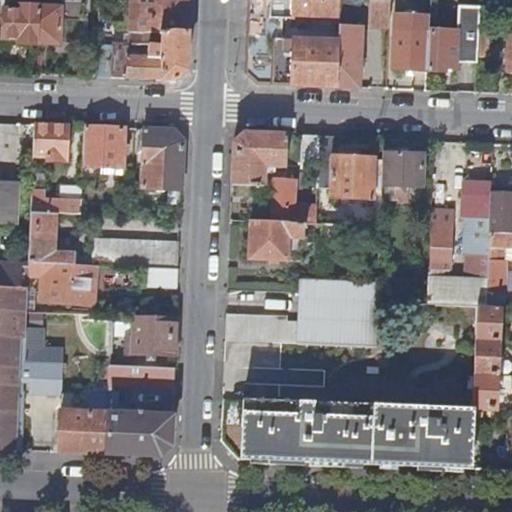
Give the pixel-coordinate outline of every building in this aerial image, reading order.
[(49,0),(49,8),(39,7),(38,44),(60,45),(60,43),(86,44),(88,12),(91,12),(91,0),(49,0)] [(126,53),(97,52),(96,71),(96,78),(175,81),(186,71),(189,0),(128,0),(128,34),(125,34),(125,48),(126,53)] [(248,0),(246,74),(259,85),(336,88),(337,43),(281,41),(282,17),(290,17),(290,19),(338,21),(339,0),(330,0),(248,0)] [(339,0),(338,21),(338,26),(356,27),(357,1),(353,1),(339,0)] [(444,0),(429,0),(429,17),(428,20),(443,20),(444,0)] [(478,34),(479,0),(462,0),(462,33),(478,34)] [(368,27),(388,28),(389,3),(363,1),(363,7),(369,7),(368,27)] [(17,45),(38,46),(38,44),(39,7),(19,6),(19,12),(3,11),(2,39),(17,40),(17,45)] [(428,32),(428,20),(429,17),(394,15),(392,71),(426,72),(428,32)] [(338,26),(337,43),(360,44),(361,27),(356,27),(338,26)] [(456,33),(428,32),(426,72),(445,73),(445,69),(455,69),(456,33)] [(488,33),(480,33),(479,58),(487,58),(488,33)] [(360,44),(337,43),(336,88),(358,89),(360,44)] [(68,127),(34,126),(33,156),(49,157),(49,162),(66,163),(68,127)] [(124,130),(84,128),(82,169),(122,170),(124,130)] [(184,143),(173,132),(144,130),(142,191),(182,192),(184,143)] [(244,134),(234,144),(232,187),(263,188),(264,168),(285,169),(287,136),(244,134)] [(301,170),(318,170),(320,137),(303,137),(301,170)] [(334,138),(320,137),(318,170),(317,198),(343,199),(343,204),(353,205),(353,200),(368,200),(368,205),(373,205),(374,186),(382,186),(383,161),(375,161),(375,160),(333,158),(334,138)] [(423,157),(383,155),(383,161),(382,186),(394,187),(393,197),(398,197),(398,202),(409,202),(410,187),(422,188),(423,157)] [(272,223),(303,225),(309,225),(316,225),(317,207),(293,207),(294,183),(274,182),(272,223)] [(18,184),(0,183),(0,224),(16,225),(18,184)] [(487,308),(491,194),(492,187),(469,186),(467,254),(473,254),(472,281),(441,280),(441,275),(449,276),(450,269),(451,270),(452,230),(440,230),(441,214),(432,214),(430,268),(428,268),(427,291),(427,305),(477,307),(487,308)] [(31,214),(55,215),(81,216),(82,189),(60,188),(60,201),(45,200),(45,191),(32,191),(31,214)] [(487,308),(499,308),(504,308),(505,275),(501,275),(502,260),(505,260),(506,233),(511,233),(511,195),(491,194),(487,308)] [(355,211),(354,227),(380,228),(381,212),(355,211)] [(55,215),(31,214),(29,263),(95,266),(146,268),(179,269),(180,244),(93,240),(92,256),(53,255),(55,215)] [(441,214),(440,230),(452,230),(453,215),(441,214)] [(302,262),(303,225),(272,223),(250,223),(249,260),(302,262)] [(322,225),(316,225),(309,225),(309,239),(322,239),(322,225)] [(344,226),(322,225),(322,239),(344,240),(344,226)] [(29,263),(29,266),(28,277),(42,277),(41,303),(94,305),(95,266),(29,263)] [(0,287),(28,289),(28,277),(29,266),(0,264),(0,287)] [(145,287),(178,289),(179,269),(146,268),(145,287)] [(287,318),(227,316),(226,343),(373,348),(375,303),(377,303),(378,286),(303,283),(301,323),(287,323),(287,318)] [(28,289),(0,287),(0,450),(21,451),(24,371),(25,363),(27,314),(28,289)] [(427,291),(407,290),(407,304),(427,305),(427,291)] [(477,307),(476,342),(498,343),(499,308),(487,308),(477,307)] [(132,354),(175,356),(177,319),(133,318),(132,354)] [(473,410),(474,410),(495,411),(498,343),(476,342),(473,410)] [(30,394),(60,395),(61,365),(25,363),(24,371),(31,371),(30,394)] [(107,414),(105,455),(136,456),(161,457),(171,446),(173,410),(117,407),(118,385),(174,387),(174,369),(108,367),(108,377),(107,414)] [(474,410),(473,410),(243,401),(241,460),(371,465),(472,470),(473,449),(477,449),(477,444),(473,444),(474,410)] [(61,412),(59,453),(105,455),(107,414),(61,412)]
